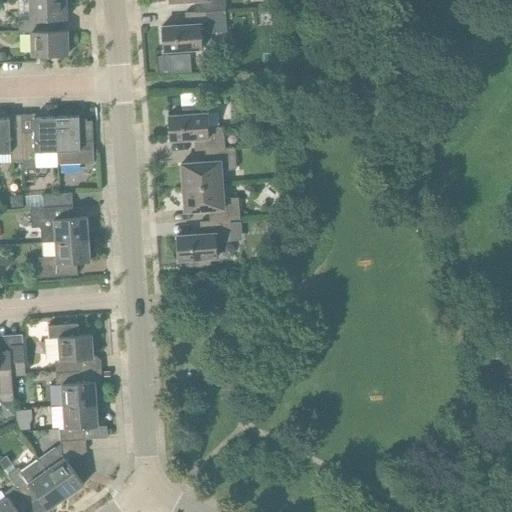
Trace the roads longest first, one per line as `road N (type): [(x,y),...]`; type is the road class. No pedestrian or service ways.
road 1 (residential): [(135,301),(120,85)]
road 2 (residential): [(151,488),(135,301)]
road 3 (residential): [(0,311),(135,301)]
road 4 (residential): [(0,89),(120,85)]
